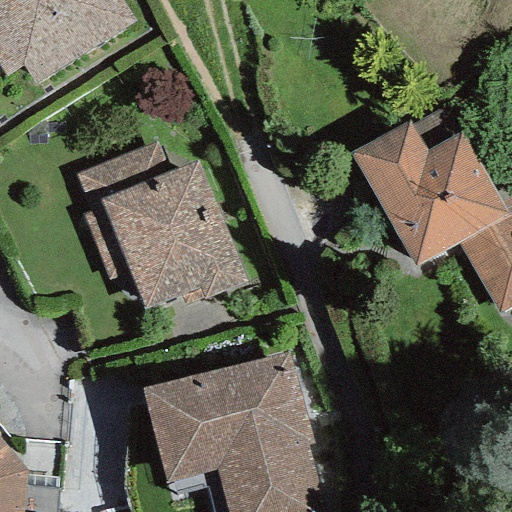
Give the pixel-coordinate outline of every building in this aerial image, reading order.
[(34,86),(131,21),(118,0),(0,0),(0,65),(7,76),(22,67),(34,86)] [(408,121),(351,151),(413,267),(458,243),(498,317),(511,309),(511,197),(507,187),(497,192),(481,164),(479,165),(446,105),(410,125),(408,121)] [(156,142),(75,173),(89,211),(82,214),(108,281),(129,272),(144,311),(180,297),(185,309),(246,285),(197,160),(167,171),(156,142)] [(289,350),(140,389),(164,482),(218,468),(229,511),(323,511),(306,448),(314,446),(289,350)] [(22,511),(26,471),(0,439),(0,511),(22,511)]
